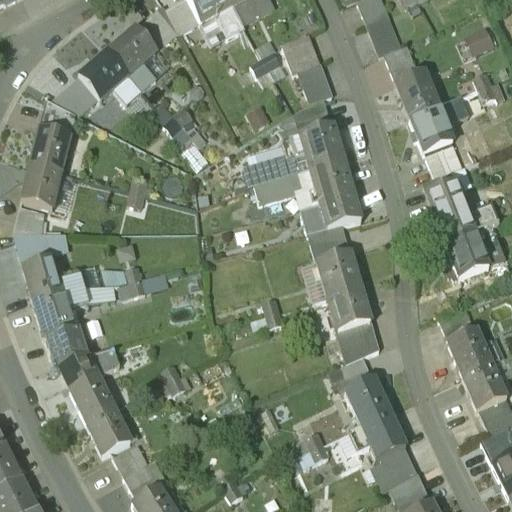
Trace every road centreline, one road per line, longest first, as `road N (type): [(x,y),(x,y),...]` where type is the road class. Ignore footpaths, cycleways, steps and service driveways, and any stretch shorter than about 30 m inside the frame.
road 1 (residential): [(470,511),(416,390),(398,217),(318,0)]
road 2 (residential): [(0,342),(84,511)]
